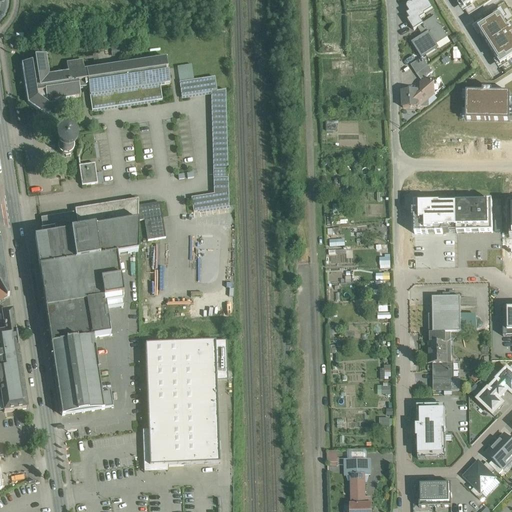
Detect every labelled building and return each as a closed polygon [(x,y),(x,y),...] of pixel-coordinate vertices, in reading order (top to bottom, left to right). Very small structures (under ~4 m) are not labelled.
[(435,17),(423,25),(420,20),(425,17),(424,15),(433,10),(426,0),(409,0),(413,6),(411,5),(410,5),(408,6),(407,7),(407,9),(410,14),(407,15),(410,20),(408,22),(414,31),(418,29),(423,37),(412,44),(422,59),(422,60),(423,59),(439,49),(434,41),(446,34),(435,17)] [(459,0),(464,8),(477,0),(459,0)] [(501,14),(477,29),(501,66),(511,58),(511,25),(510,27),(501,14)] [(332,41),(333,50),(346,49),(345,41),(332,41)] [(382,51),(382,43),(370,42),(370,50),(382,51)] [(68,73),(49,76),(46,56),(35,58),(36,65),(32,66),(32,63),(21,65),(27,104),(47,119),(62,116),(60,106),(53,107),(52,102),(80,98),(79,90),(88,89),(92,111),(162,101),(160,86),(170,84),(168,73),(165,73),(165,70),(167,70),(166,58),(84,70),(82,60),(66,63),(68,73)] [(348,73),(348,59),(340,59),(341,73),(348,73)] [(422,59),(411,66),(417,75),(428,67),(423,59),(422,60),(422,59)] [(428,67),(417,75),(422,81),(432,73),(428,67)] [(217,92),(215,78),(179,83),(181,98),(211,93),(213,171),(228,170),(225,91),(217,92)] [(433,82),(424,82),(424,86),(420,87),(421,97),(418,97),(419,108),(429,107),(429,100),(434,95),(434,93),(435,92),(434,85),(433,84),(433,82)] [(483,94),(467,93),(466,121),(510,122),(511,94),(492,94),(492,90),(483,90),(483,94)] [(418,91),(402,92),(403,109),(419,108),(418,97),(418,91)] [(327,121),(326,131),(337,131),(337,122),(327,121)] [(67,139),(66,139),(63,139),(62,140),(61,141),(60,141),(59,142),(58,143),(58,144),(57,145),(57,147),(57,148),(57,150),(58,151),(58,153),(60,154),(61,155),(62,156),(63,156),(65,157),(70,156),(72,155),(73,153),(74,152),(74,151),(74,150),(75,149),(75,148),(75,146),(74,145),(73,143),(72,141),(71,140),(69,140),(67,139)] [(95,164),(79,166),(82,186),(97,184),(95,164)] [(228,170),(213,171),(213,179),(228,179),(228,170)] [(228,179),(213,179),(214,195),(191,198),(193,213),(229,207),(228,179)] [(138,200),(75,210),(75,213),(78,231),(137,222),(138,222),(138,200)] [(160,203),(138,207),(138,200),(138,222),(144,221),(162,218),(160,203)] [(474,234),(474,202),(457,202),(457,203),(457,233),(457,234),(474,234)] [(492,202),(474,202),(474,234),(493,234),(492,202)] [(435,232),(435,203),(414,203),(415,211),(417,211),(417,218),(415,218),(415,235),(429,235),(429,232),(435,232)] [(442,203),(435,203),(435,232),(435,235),(443,235),(443,233),(457,233),(457,203),(442,204),(442,203)] [(75,213),(41,219),(43,231),(54,229),(55,235),(78,231),(75,213)] [(165,238),(162,218),(144,221),(148,241),(165,238)] [(42,237),(35,238),(39,268),(137,252),(137,222),(78,231),(55,235),(42,237)] [(43,231),(41,231),(42,237),(55,235),(54,229),(43,231)] [(0,240),(0,284),(7,296),(7,297),(9,296),(8,286),(8,285),(6,275),(6,273),(4,264),(4,262),(2,253),(3,253),(2,251),(1,242),(1,240),(0,240)] [(346,253),(345,241),(330,242),(330,254),(346,253)] [(45,307),(123,294),(117,256),(138,253),(138,252),(39,268),(45,307)] [(123,294),(45,307),(51,346),(93,339),(110,336),(112,336),(111,334),(110,334),(106,311),(123,308),(121,298),(124,298),(123,294)] [(443,298),(433,299),(433,315),(433,333),(446,333),(461,333),(461,298),(455,298),(443,298)] [(511,306),(503,307),(503,337),(511,337),(511,306)] [(0,366),(20,364),(18,350),(16,338),(17,338),(16,331),(15,331),(12,312),(2,314),(0,313),(0,366)] [(477,324),(476,314),(465,314),(466,324),(477,324)] [(446,333),(433,333),(433,334),(429,334),(430,343),(446,343),(446,333)] [(56,381),(99,374),(93,339),(51,346),(56,381)] [(226,342),(146,345),(149,431),(150,466),(167,466),(219,464),(216,382),(227,381),(226,342)] [(446,354),(446,343),(430,343),(430,355),(429,355),(429,364),(435,364),(435,392),(451,391),(451,363),(449,363),(449,354),(446,354)] [(20,364),(0,366),(0,397),(3,413),(27,409),(20,364)] [(492,384),(505,396),(508,393),(511,396),(511,365),(509,369),(507,367),(495,379),(496,380),(492,384)] [(391,367),(380,368),(381,379),(391,378),(391,367)] [(99,374),(56,381),(62,416),(104,410),(113,409),(111,393),(102,394),(99,374)] [(501,400),(505,396),(492,384),(489,388),(488,387),(476,400),(493,417),(505,404),(501,400)] [(391,395),(391,385),(378,385),(378,394),(391,395)] [(445,406),(417,407),(417,460),(446,460),(445,406)] [(168,472),(167,466),(150,466),(149,431),(143,432),(144,473),(168,472)] [(494,444),(511,460),(511,440),(511,441),(504,434),(494,444)] [(499,474),(511,460),(494,444),(485,454),(492,461),(489,465),(496,471),(499,474)] [(337,452),(327,452),(328,463),(338,463),(337,452)] [(363,460),(351,460),(352,476),(364,475),(363,460)] [(478,461),(462,478),(481,496),(497,479),(493,475),(496,471),(489,465),(487,463),(484,466),(478,461)] [(352,476),(351,476),(352,506),(365,505),(364,475),(352,476)] [(451,484),(419,484),(419,508),(452,507),(451,484)]
